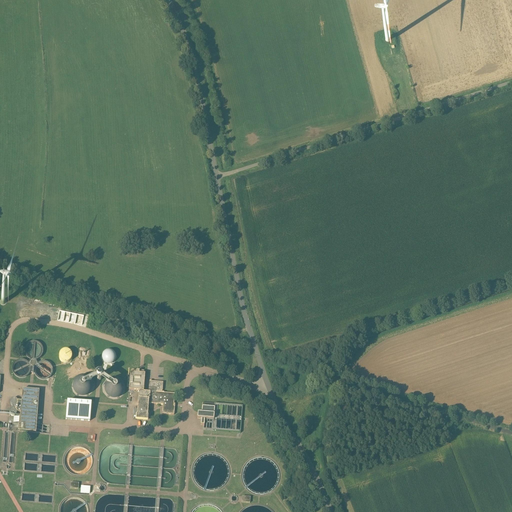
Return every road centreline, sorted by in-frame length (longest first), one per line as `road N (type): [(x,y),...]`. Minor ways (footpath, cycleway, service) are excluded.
road 1 (residential): [(330,511),(262,371),(217,177)]
road 2 (residential): [(511,82),(217,177)]
road 3 (residential): [(217,177),(196,66),(167,0)]
